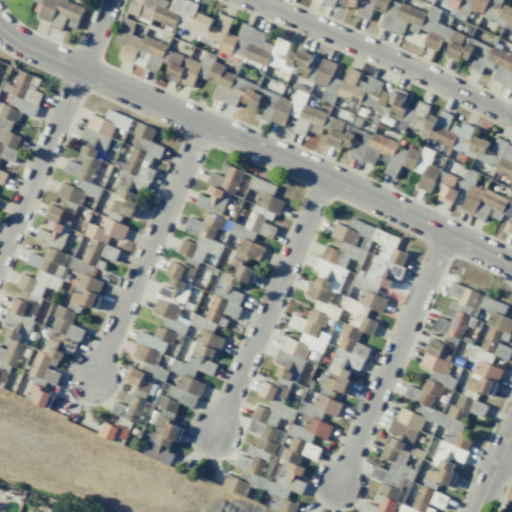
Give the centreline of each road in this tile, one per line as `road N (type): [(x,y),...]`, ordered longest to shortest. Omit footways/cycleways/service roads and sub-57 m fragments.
road 1 (residential): [(475,511),(511,427),(503,260),(58,64),(0,29)]
road 2 (residential): [(511,118),(250,0),(80,70)]
road 3 (residential): [(325,176),(214,432)]
road 4 (residential): [(203,124),(91,376)]
road 5 (residential): [(446,234),(337,482)]
road 6 (residential): [(80,70),(0,254)]
